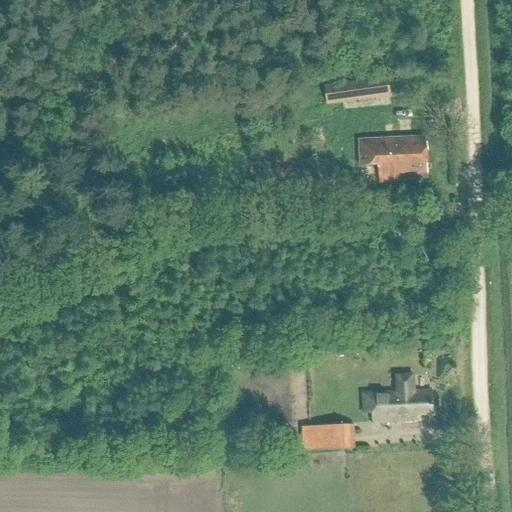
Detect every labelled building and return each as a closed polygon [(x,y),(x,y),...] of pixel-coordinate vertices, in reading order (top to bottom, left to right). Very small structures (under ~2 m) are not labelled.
[(323,87),(326,106),(391,97),(388,78),(323,87)] [(403,139),(359,141),(360,166),(378,165),(379,183),(406,182),(406,181),(427,179),(425,138),(403,140),(403,139)] [(317,333),(317,357),(356,357),(356,332),(317,333)] [(320,406),(319,361),(304,362),(305,406),(320,406)] [(397,393),(363,394),(364,414),(373,414),(373,423),(416,421),(416,416),(433,415),(432,392),(414,393),(413,377),(397,378),(397,393)] [(354,425),(302,427),(303,451),(356,449),(354,425)]
